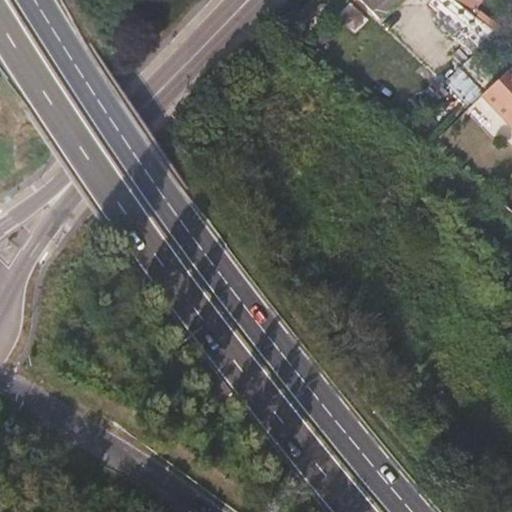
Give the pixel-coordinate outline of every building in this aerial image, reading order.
[(361,0),(372,10),(379,18),(398,0),(361,0)] [(436,21),(428,3),(426,0),(425,0),(413,5),(424,27),(436,21)] [(472,14),(455,0),(430,0),(428,3),(459,29),(472,14)] [(455,0),(472,14),(482,0),(455,0)] [(511,68),(511,67),(480,97),(511,124),(511,68)]
